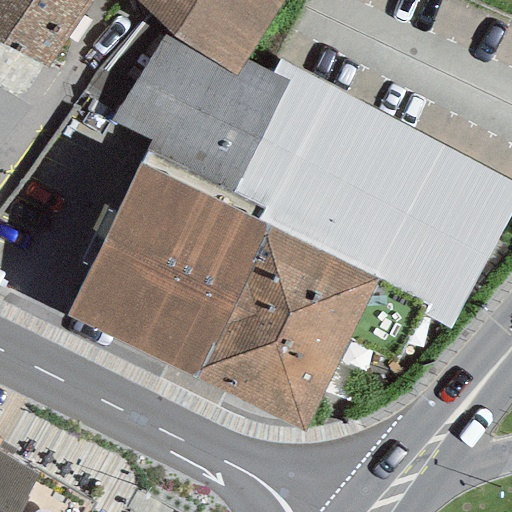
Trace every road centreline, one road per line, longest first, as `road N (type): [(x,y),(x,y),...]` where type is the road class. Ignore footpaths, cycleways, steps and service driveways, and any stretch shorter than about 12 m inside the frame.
road 1 (tertiary): [(0,352),(319,511)]
road 2 (secondary): [(392,478),(511,341)]
